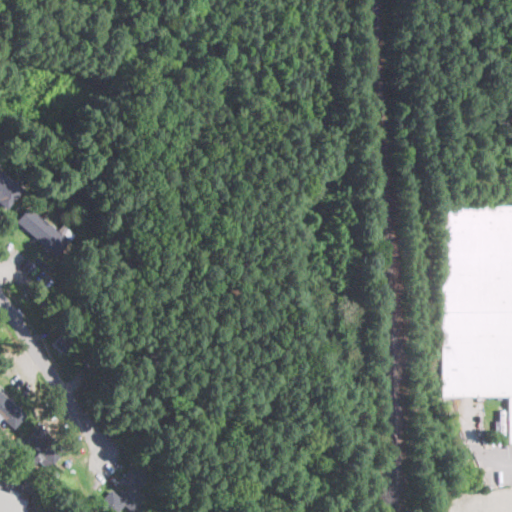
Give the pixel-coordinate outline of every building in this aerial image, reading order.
[(24,191),(7,210),(0,204),(0,169),(24,190),(24,191)] [(511,204),(511,442),(508,443),(508,397),(440,397),(440,206),(511,204)] [(69,241),(56,256),(16,221),(29,207),(69,241)] [(76,337),(62,354),(51,344),(66,328),(76,337)] [(14,428),(13,429),(0,417),(0,392),(26,415),(14,428)] [(54,463),(53,464),(25,440),(38,426),(65,449),(54,463)] [(137,491),(144,497),(131,511),(124,505),(118,511),(106,511),(98,505),(111,490),(118,497),(127,486),(120,479),(133,465),(148,478),(137,491)] [(20,511),(0,511),(0,491),(25,501),(20,511)]
